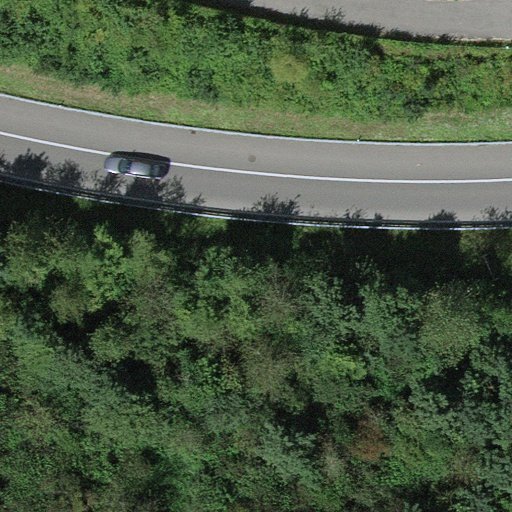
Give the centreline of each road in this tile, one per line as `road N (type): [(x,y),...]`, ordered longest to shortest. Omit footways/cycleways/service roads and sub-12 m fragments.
road 1 (motorway): [(511,199),(219,189),(0,151)]
road 2 (track): [(329,0),(511,20)]
